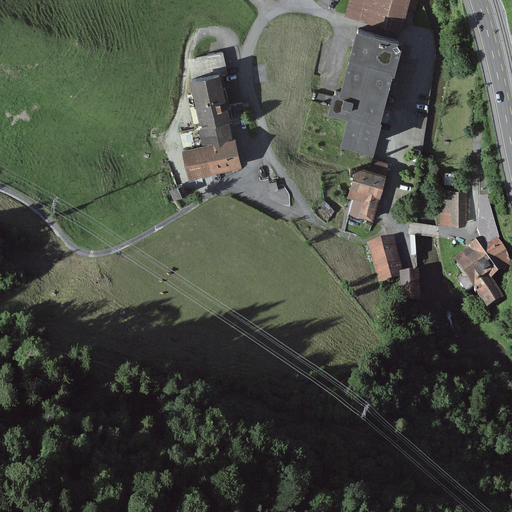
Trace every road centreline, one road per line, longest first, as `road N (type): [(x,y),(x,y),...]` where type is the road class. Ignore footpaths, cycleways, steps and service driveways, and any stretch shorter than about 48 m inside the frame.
road 1 (track): [(484,511),(371,439),(0,342)]
road 2 (track): [(238,184),(132,243),(98,253),(80,250),(0,188)]
road 3 (unknown): [(264,139),(320,224),(363,239),(395,221)]
road 4 (secondary): [(511,142),(479,0)]
